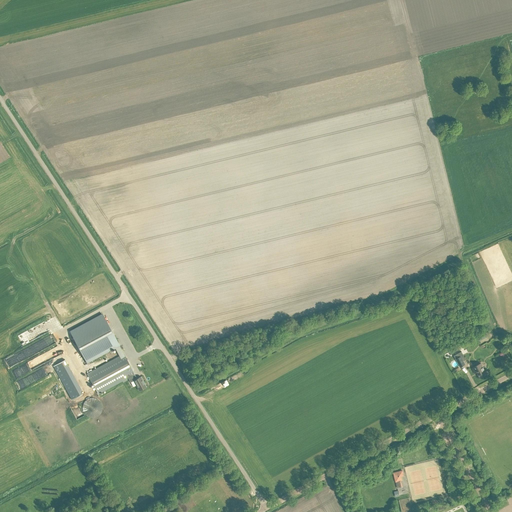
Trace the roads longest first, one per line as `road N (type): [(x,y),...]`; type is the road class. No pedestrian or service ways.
road 1 (unclassified): [(266,507),(0,98)]
road 2 (tertiary): [(266,507),(438,414)]
road 3 (track): [(284,341),(397,293)]
